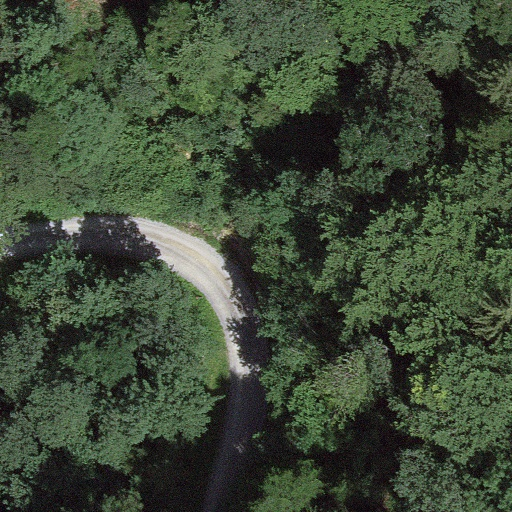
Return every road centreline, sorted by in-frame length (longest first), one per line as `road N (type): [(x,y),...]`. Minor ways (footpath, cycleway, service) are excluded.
road 1 (track): [(419,511),(433,413),(428,279),(401,161),(372,94),(333,50),(286,22),(223,0)]
road 2 (track): [(0,241),(139,244),(197,267),(222,289),(253,371),(219,511)]
